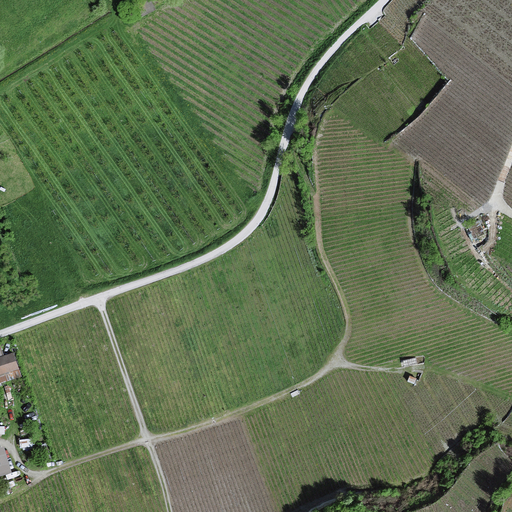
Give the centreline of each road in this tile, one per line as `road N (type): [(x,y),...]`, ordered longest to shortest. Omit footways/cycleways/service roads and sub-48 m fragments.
road 1 (track): [(149,440),(260,405),(323,375),(340,347),(349,319),(328,265),(320,205),(320,132),(331,104),(412,160),(410,224),(426,277),(447,298),(511,332)]
road 2 (unclassified): [(0,333),(212,255),(246,234),(265,209),(276,134),(295,96),(381,0)]
road 3 (track): [(99,297),(173,511)]
